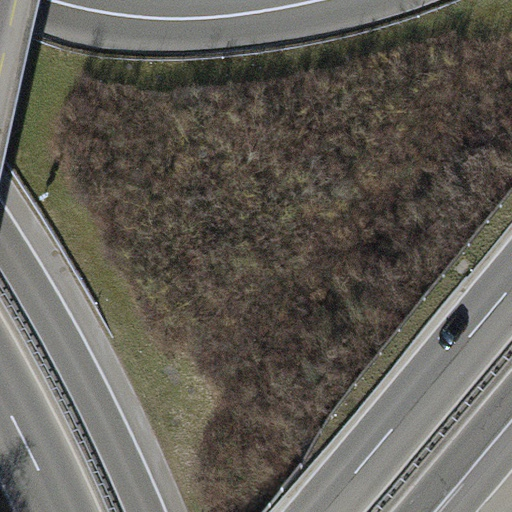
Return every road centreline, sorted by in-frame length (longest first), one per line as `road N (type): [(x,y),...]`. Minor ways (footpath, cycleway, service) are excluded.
road 1 (trunk): [(381,0),(250,28),(173,34),(98,27),(2,0)]
road 2 (trunk): [(154,511),(79,353),(0,225)]
road 3 (trunk): [(511,290),(330,511)]
road 4 (trunk): [(417,511),(511,398)]
road 5 (trunk): [(0,392),(61,511)]
